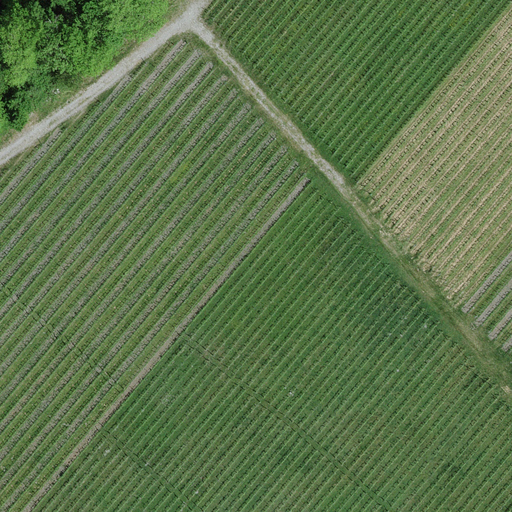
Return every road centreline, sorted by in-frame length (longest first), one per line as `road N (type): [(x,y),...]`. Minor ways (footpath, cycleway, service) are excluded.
road 1 (track): [(188,16),(430,296)]
road 2 (track): [(0,160),(204,0)]
